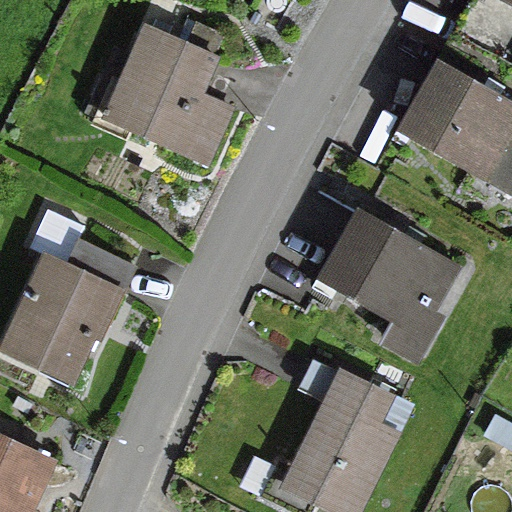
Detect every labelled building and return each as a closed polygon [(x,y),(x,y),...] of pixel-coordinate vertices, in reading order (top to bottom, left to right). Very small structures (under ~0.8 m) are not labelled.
[(511,0),(493,0),(511,9),(511,0)] [(109,52),(82,113),(198,164),(223,109),(193,95),(219,36),(182,19),(172,42),(141,28),(127,60),(109,52)] [(511,108),(441,68),(424,99),(402,138),(511,200),(511,108)] [(425,310),(450,266),(362,216),(322,286),(392,326),(407,300),(425,310)] [(0,346),(0,353),(35,369),(41,358),(70,371),(86,336),(92,339),(113,294),(115,295),(127,267),(73,241),(61,267),(39,257),(37,260),(40,261),(0,346)] [(306,511),(311,504),(328,511),(351,511),(389,436),(352,417),(365,389),(312,364),(298,393),(321,404),(288,470),(273,462),(255,498),(282,511),(306,511)] [(0,441),(0,511),(18,511),(42,462),(0,441)]
